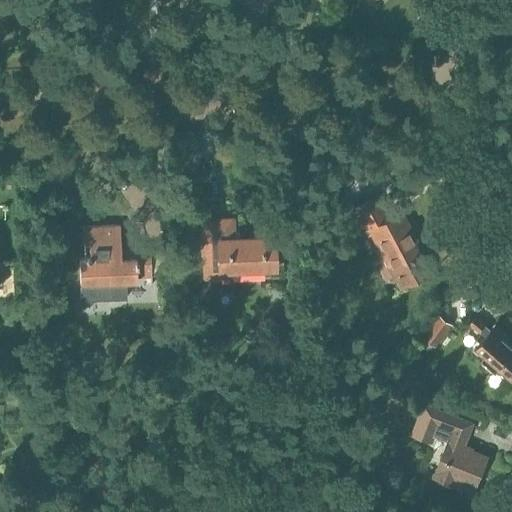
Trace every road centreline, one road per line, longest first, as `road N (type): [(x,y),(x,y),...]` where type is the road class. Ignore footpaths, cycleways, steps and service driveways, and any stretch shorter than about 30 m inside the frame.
road 1 (residential): [(0,109),(436,87)]
road 2 (residential): [(436,87),(449,150),(477,208),(511,249)]
